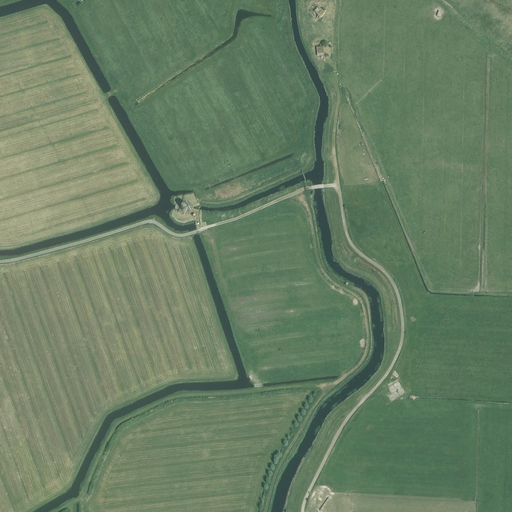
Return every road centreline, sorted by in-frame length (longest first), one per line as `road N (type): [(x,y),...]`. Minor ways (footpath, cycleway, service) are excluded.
road 1 (track): [(266,511),(276,471),(299,430),(322,395),(364,358),(368,343),(361,301),(320,266),(310,214),(291,194)]
road 2 (track): [(332,386),(179,395),(121,421),(82,499),(57,511)]
road 3 (track): [(0,261),(149,220),(178,235),(192,232),(306,188)]
road 4 (track): [(334,158),(339,0)]
road 5 (track): [(122,87),(0,126)]
